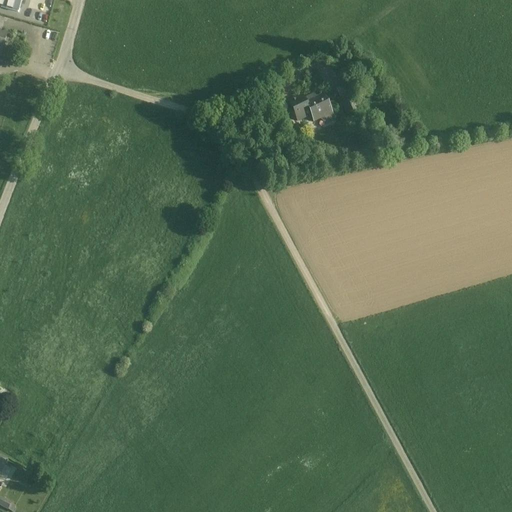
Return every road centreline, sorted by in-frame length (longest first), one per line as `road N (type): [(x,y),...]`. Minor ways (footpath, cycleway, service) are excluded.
road 1 (unclassified): [(436,511),(231,131),(214,118),(57,69)]
road 2 (track): [(224,125),(403,0)]
road 3 (unclassified): [(57,69),(0,218)]
